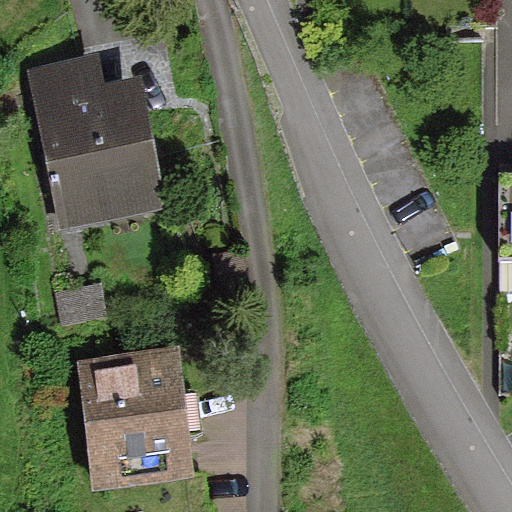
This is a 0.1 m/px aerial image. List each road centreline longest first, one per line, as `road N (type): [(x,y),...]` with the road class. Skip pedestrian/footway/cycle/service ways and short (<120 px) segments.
road 1 (residential): [(257,0),(354,243),(507,511)]
road 2 (residential): [(207,0),(247,178),(266,331),(267,511)]
